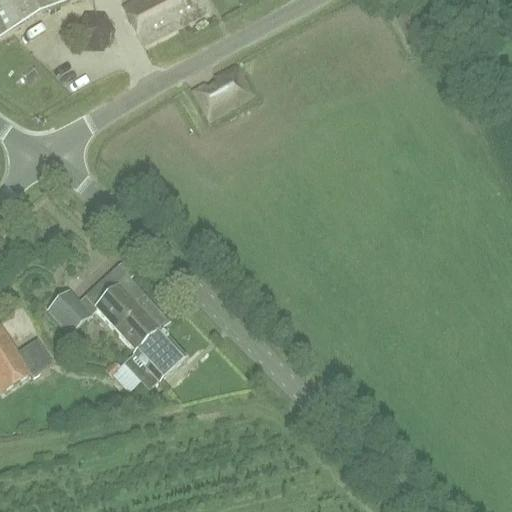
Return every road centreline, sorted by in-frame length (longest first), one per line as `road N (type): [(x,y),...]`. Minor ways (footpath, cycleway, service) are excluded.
road 1 (tertiary): [(418,511),(51,153)]
road 2 (unclassified): [(51,153),(113,107),(313,0)]
